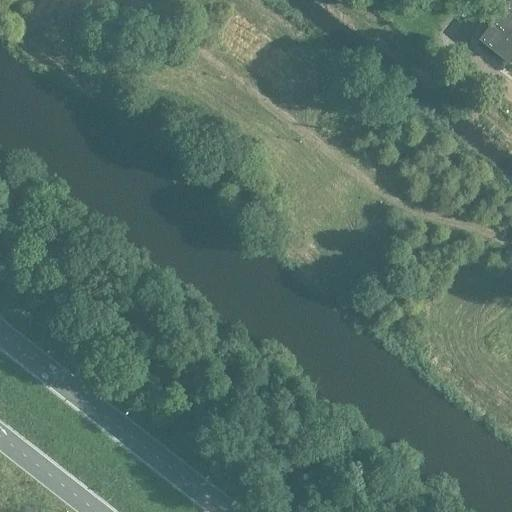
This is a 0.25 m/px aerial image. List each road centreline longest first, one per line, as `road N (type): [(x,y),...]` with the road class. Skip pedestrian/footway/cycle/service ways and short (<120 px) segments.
road 1 (secondary): [(226,511),(0,333)]
road 2 (secondary): [(0,436),(95,511)]
